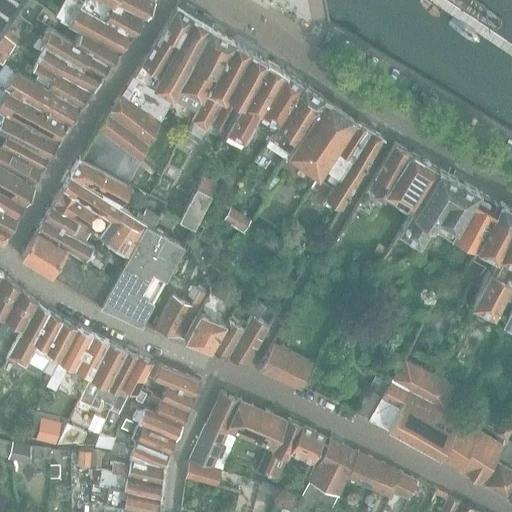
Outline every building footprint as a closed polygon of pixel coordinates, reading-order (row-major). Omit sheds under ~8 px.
[(118,50),(130,34),(82,4),(84,0),(62,0),(55,13),(60,16),(59,18),(80,29),(118,50)] [(145,11),(150,0),(84,0),(82,4),(130,34),(132,33),(141,16),(145,11)] [(154,86),(192,15),(193,15),(176,4),(133,72),(154,86)] [(172,95),(173,93),(209,25),(210,25),(192,15),(154,86),(133,72),(132,72),(128,78),(120,92),(159,120),(172,95)] [(0,35),(2,37),(4,34),(11,23),(1,16),(0,18),(0,35)] [(73,40),(48,25),(40,39),(100,75),(109,62),(73,40)] [(201,97),(232,39),(209,25),(173,93),(180,96),(184,88),(201,97)] [(109,62),(118,50),(80,29),(73,40),(109,62)] [(4,34),(2,37),(0,38),(0,60),(1,62),(15,41),(4,34)] [(100,75),(40,39),(37,37),(32,45),(36,47),(41,48),(37,56),(91,87),(100,75)] [(226,95),(250,49),(232,39),(201,97),(189,120),(206,130),(211,122),(226,95)] [(240,104),(266,59),(250,49),(226,95),(211,122),(225,130),(225,129),(240,104)] [(79,105),(91,87),(37,56),(32,65),(39,69),(34,79),(46,85),(79,105)] [(254,118),(283,69),(266,59),(240,104),(225,129),(225,130),(222,137),(238,146),(243,138),(247,141),(256,125),(252,122),(254,119),(254,118)] [(46,85),(34,79),(13,68),(4,63),(0,68),(0,81),(67,120),(68,120),(79,105),(46,85)] [(277,122),(303,82),(283,69),(254,118),(254,119),(272,130),(277,122)] [(0,106),(58,136),(67,120),(0,81),(0,106)] [(284,154),(287,150),(323,95),(303,82),(277,122),(272,130),(265,141),(284,154)] [(148,143),(159,120),(120,92),(107,110),(148,143)] [(318,174),(355,118),(332,102),(323,95),(287,150),(298,159),(309,168),(318,174)] [(56,139),(58,136),(0,106),(0,116),(0,117),(0,126),(49,153),(57,139),(56,139)] [(140,159),(148,143),(107,110),(97,127),(117,142),(135,155),(140,159)] [(332,185),(368,126),(355,118),(318,174),(317,174),(332,185)] [(49,153),(0,126),(0,143),(41,167),(49,153)] [(332,185),(317,174),(309,187),(310,187),(311,186),(340,204),(345,197),(349,191),(349,190),(362,168),(363,168),(367,162),(367,161),(383,134),(368,126),(332,185)] [(135,155),(117,142),(97,127),(90,137),(100,144),(98,146),(134,169),(140,159),(135,155)] [(134,169),(98,146),(100,144),(90,137),(79,155),(126,181),(134,169)] [(389,193),(412,152),(394,141),(374,174),(382,179),(372,195),(383,202),(389,193)] [(0,162),(33,182),(34,182),(41,167),(0,143),(0,162)] [(410,212),(438,167),(412,152),(389,193),(401,201),(399,205),(410,212)] [(68,173),(117,204),(130,183),(126,181),(79,155),(68,173)] [(33,182),(0,163),(0,186),(24,200),(33,182)] [(450,236),(477,189),(438,167),(410,212),(399,229),(424,245),(435,227),(450,236)] [(262,186),(269,191),(279,177),(272,172),(262,186)] [(144,222),(117,204),(68,173),(61,186),(110,217),(98,233),(127,253),(144,222)] [(195,185),(210,193),(217,182),(202,174),(195,185)] [(193,225),(210,193),(195,185),(178,217),(193,225)] [(24,201),(24,200),(0,186),(0,205),(17,215),(24,201)] [(90,227),(98,233),(110,217),(61,186),(50,203),(77,219),(89,227),(90,227)] [(476,248),(498,201),(477,189),(450,236),(451,236),(452,235),(476,248)] [(494,257),(511,222),(511,207),(498,201),(476,248),(494,257)] [(70,231),(77,219),(50,203),(35,229),(69,250),(98,268),(107,254),(93,245),(83,239),(70,231)] [(0,223),(9,228),(17,215),(0,205),(0,223)] [(223,218),(243,230),(250,217),(230,205),(223,218)] [(199,232),(211,238),(220,220),(208,214),(199,232)] [(172,227),(188,235),(193,226),(177,218),(172,227)] [(83,239),(89,227),(77,219),(70,231),(83,239)] [(144,222),(127,253),(114,277),(100,303),(140,321),(183,243),(144,222)] [(506,286),(511,273),(511,222),(494,257),(471,301),(493,312),(502,295),(506,286)] [(9,228),(0,223),(0,239),(2,240),(9,228)] [(54,275),(69,250),(35,229),(20,255),(54,275)] [(114,277),(98,268),(69,250),(54,275),(100,303),(114,277)] [(0,324),(20,286),(3,272),(0,277),(0,324)] [(511,273),(506,286),(502,295),(509,299),(511,293),(511,273)] [(172,332),(199,285),(192,282),(184,296),(172,292),(153,326),(172,332)] [(183,336),(208,289),(199,285),(172,332),(183,336)] [(21,329),(36,300),(20,286),(0,324),(0,333),(3,335),(9,322),(21,329)] [(209,347),(234,304),(208,289),(183,336),(209,347)] [(25,366),(29,358),(53,313),(36,300),(21,329),(7,356),(25,366)] [(245,321),(227,354),(245,362),(267,323),(257,317),(265,304),(258,300),(246,321),(245,321)] [(227,354),(245,321),(242,319),(240,324),(227,316),(235,304),(234,304),(209,347),(227,354)] [(511,308),(502,326),(511,332),(511,308)] [(43,379),(47,381),(76,324),(62,318),(53,313),(29,358),(33,361),(37,352),(49,358),(43,369),(48,371),(43,379)] [(88,376),(108,339),(76,324),(47,381),(45,384),(53,388),(58,378),(59,378),(65,366),(88,376)] [(101,397),(125,347),(108,339),(88,376),(78,397),(97,405),(101,397)] [(255,366),(299,386),(313,363),(271,340),(255,366)] [(112,402),(137,353),(125,347),(101,397),(112,402)] [(134,393),(144,372),(151,359),(137,353),(112,402),(110,407),(113,409),(117,401),(120,403),(127,390),(134,393)] [(441,406),(442,403),(452,384),(402,357),(381,395),(369,416),(368,419),(385,427),(407,388),(441,406)] [(162,389),(190,401),(200,379),(151,359),(144,372),(165,383),(162,389)] [(225,431),(227,426),(240,397),(219,388),(204,421),(225,431)] [(369,416),(381,395),(368,388),(356,410),(369,416)] [(461,414),(442,403),(441,406),(407,388),(385,427),(418,443),(437,455),(458,418),(461,414)] [(181,422),(190,401),(162,389),(160,395),(151,391),(148,397),(158,401),(154,410),(181,422)] [(250,436),(263,407),(240,397),(227,426),(250,436)] [(181,422),(154,410),(144,405),(141,411),(134,408),(130,417),(137,420),(175,436),(181,422)] [(273,446),(286,417),(263,407),(250,436),(267,444),(273,446)] [(61,420),(76,423),(79,412),(63,409),(61,420)] [(493,431),(505,437),(511,425),(511,413),(505,410),(493,431)] [(285,458),(300,423),(286,417),(273,446),(267,444),(261,459),(251,481),(271,490),(276,479),(285,458)] [(457,467),(479,430),(458,418),(437,455),(457,467)] [(169,451),(175,436),(137,420),(131,435),(135,437),(169,451)] [(235,435),(225,431),(204,421),(187,459),(211,466),(212,464),(221,467),(235,435)] [(66,422),(58,441),(82,440),(85,430),(66,422)] [(316,462),(326,440),(322,438),(324,434),(300,423),(285,458),(298,464),(306,468),(303,474),(311,477),(317,463),(316,462)] [(54,441),(57,432),(37,427),(35,437),(54,441)] [(479,430),(457,467),(480,482),(502,443),(479,430)] [(110,447),(112,440),(113,436),(99,433),(94,444),(110,447)] [(345,474),(356,449),(328,436),(326,440),(316,462),(317,463),(311,477),(303,493),(331,506),(339,488),(346,475),(345,474)] [(163,465),(169,451),(135,437),(132,446),(112,440),(110,447),(109,451),(131,456),(163,465)] [(30,454),(30,445),(11,441),(8,457),(30,462),(30,454)] [(90,465),(101,465),(102,450),(91,448),(90,465)] [(371,487),(383,462),(356,449),(345,474),(346,475),(339,488),(343,490),(349,477),(371,487)] [(161,481),(163,465),(131,456),(129,464),(113,461),(112,470),(101,468),(101,469),(161,481)] [(183,476),(215,485),(220,469),(186,460),(183,476)] [(388,495),(390,490),(400,470),(383,462),(371,487),(388,495)] [(507,497),(511,487),(511,470),(496,462),(484,484),(507,497)] [(160,497),(161,481),(101,469),(99,485),(102,485),(126,488),(160,497)] [(400,470),(390,490),(406,498),(416,478),(400,470)] [(102,485),(99,485),(91,483),(90,494),(100,496),(102,485)] [(445,497),(447,493),(435,487),(433,491),(445,497)] [(155,511),(159,511),(160,497),(126,488),(124,496),(108,492),(106,500),(155,511)] [(447,493),(445,497),(441,505),(438,511),(453,511),(459,499),(447,493)]
